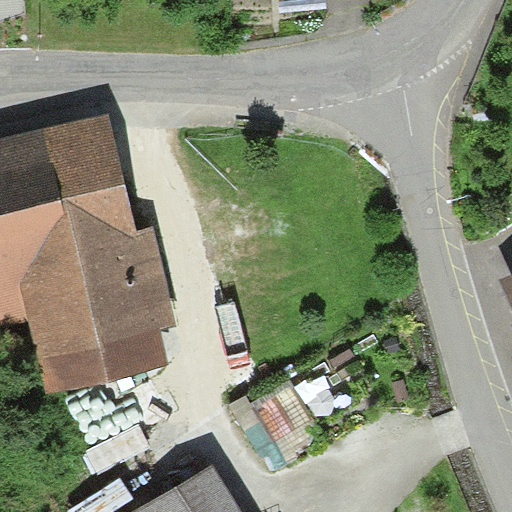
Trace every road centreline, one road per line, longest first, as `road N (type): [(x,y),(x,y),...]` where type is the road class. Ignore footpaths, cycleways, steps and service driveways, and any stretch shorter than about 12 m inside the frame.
road 1 (residential): [(388,51),(404,89),(416,182),(511,477)]
road 2 (residential): [(0,74),(199,79),(327,69),(388,51)]
